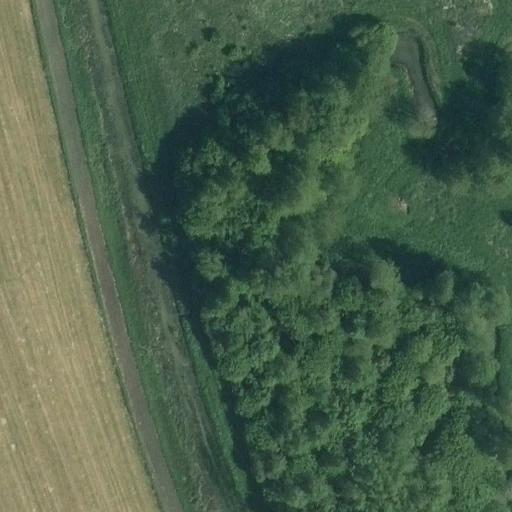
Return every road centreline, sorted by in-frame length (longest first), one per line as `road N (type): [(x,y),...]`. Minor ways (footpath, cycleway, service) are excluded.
road 1 (track): [(110,0),(221,431),(256,511)]
road 2 (track): [(194,511),(140,355),(60,0)]
